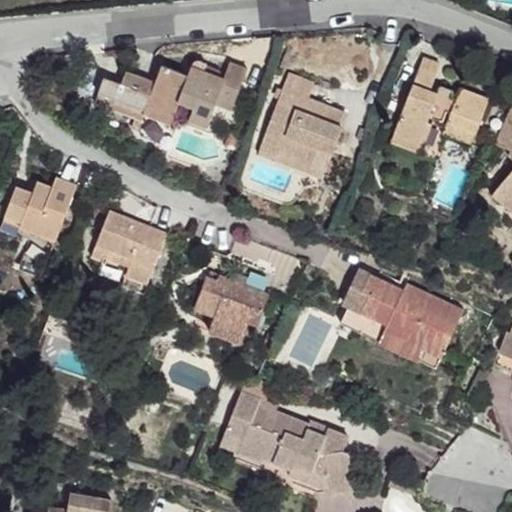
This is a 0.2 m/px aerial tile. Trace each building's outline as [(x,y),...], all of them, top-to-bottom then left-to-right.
[(426,58),(416,83),(432,89),(442,65),(426,58)] [(206,66),(205,69),(200,81),(189,77),(190,75),(164,64),(158,81),(128,70),(118,99),(146,109),(148,105),(176,115),(181,102),(195,108),(194,112),(212,119),(218,104),(233,111),(250,69),(232,62),(227,77),(222,75),(223,72),(206,66)] [(200,81),(205,69),(194,65),(190,75),(189,77),(200,81)] [(141,120),(146,109),(118,99),(124,83),(106,76),(97,101),(141,120)] [(432,89),(416,83),(398,131),(427,143),(434,124),(429,121),(432,115),(444,119),(448,110),(453,112),(449,124),(477,135),(490,99),(463,86),(459,98),(453,96),(454,93),(444,88),(441,89),(440,92),(432,89)] [(286,88),(262,150),(280,157),(282,151),(315,164),(321,147),(335,152),(345,127),(341,125),(346,110),(286,88)] [(148,105),(146,109),(144,113),(172,124),(176,115),(148,105)] [(212,119),(194,112),(191,120),(208,128),(212,119)] [(474,142),(477,135),(449,124),(446,132),(474,142)] [(423,152),(427,143),(398,131),(394,140),(423,152)] [(324,178),(335,152),(321,147),(315,164),(282,151),(280,157),(262,150),(260,154),(324,178)] [(511,149),(509,155),(511,157),(511,173),(495,195),(511,209),(511,149)] [(33,192),(17,187),(8,214),(22,221),(21,226),(56,238),(76,184),(55,177),(52,186),(36,181),(33,192)] [(168,234),(112,212),(94,255),(105,260),(100,274),(125,283),(128,276),(149,284),(168,234)] [(463,302),(406,277),(401,287),(367,274),(361,286),(369,290),(363,304),(389,316),(386,324),(443,349),(463,302)] [(270,297),(222,277),(220,283),(209,278),(198,307),(219,316),(216,322),(246,334),(251,322),(259,326),(270,297)] [(243,343),(246,334),(216,322),(212,332),(243,343)] [(154,354),(148,369),(161,374),(167,360),(154,354)] [(262,404),(243,396),(225,433),(245,442),(239,454),(262,464),(264,459),(293,472),(295,467),(327,482),(333,499),(360,491),(348,460),(355,463),(361,451),(338,439),(335,447),(319,439),(320,436),(285,421),(284,423),(260,412),(262,404)] [(288,415),(262,404),(260,412),(284,423),(285,421),(288,415)] [(323,429),(320,436),(319,439),(335,447),(338,439),(339,436),(323,429)] [(219,445),(239,454),(245,442),(225,433),(219,445)] [(289,481),(293,472),(264,459),(262,464),(260,467),(289,481)] [(420,484),(397,478),(393,494),(423,502),(420,484)] [(111,511),(113,500),(73,495),(71,509),(52,506),(51,511),(111,511)]
